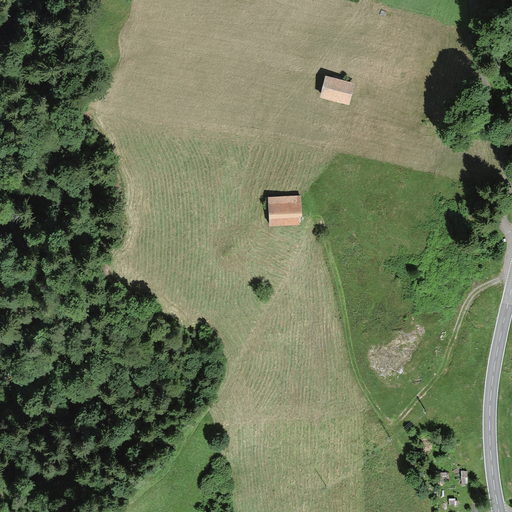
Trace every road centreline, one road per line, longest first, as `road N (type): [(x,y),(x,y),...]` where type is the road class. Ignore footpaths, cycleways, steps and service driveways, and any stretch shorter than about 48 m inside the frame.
road 1 (track): [(473,0),(508,184),(503,221),(511,234)]
road 2 (tertiary): [(511,284),(489,415),(498,511)]
road 3 (track): [(321,224),(355,369),(388,429)]
